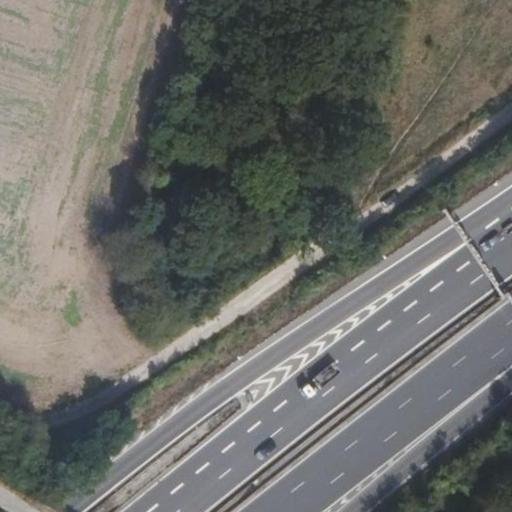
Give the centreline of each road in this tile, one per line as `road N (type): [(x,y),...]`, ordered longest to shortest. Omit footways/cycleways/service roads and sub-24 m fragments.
road 1 (track): [(511,106),(422,165),(88,430),(0,417)]
road 2 (trunk): [(486,246),(445,247),(226,384),(64,511)]
road 3 (trunk): [(486,246),(160,511)]
road 4 (trunk): [(281,511),(511,341)]
road 5 (trunk): [(358,511),(511,379)]
